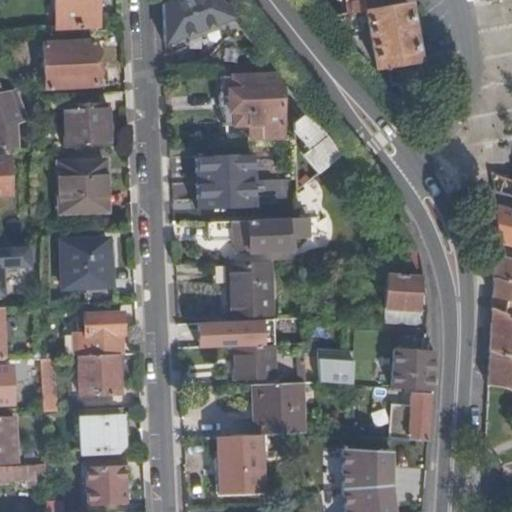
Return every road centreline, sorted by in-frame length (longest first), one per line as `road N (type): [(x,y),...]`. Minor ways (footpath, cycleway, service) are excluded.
road 1 (secondary): [(449,511),(459,290),(441,229),(380,139),(292,35)]
road 2 (residential): [(139,0),(169,511)]
